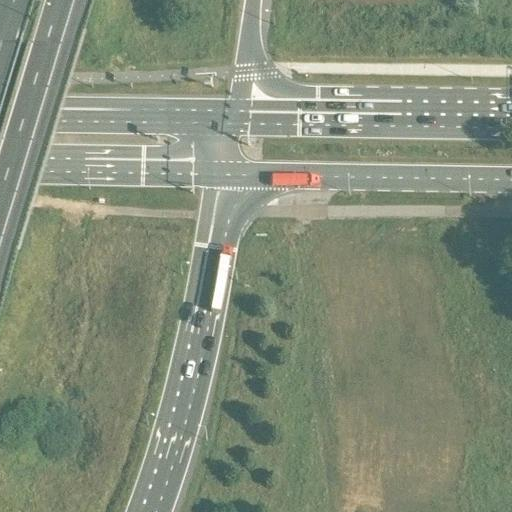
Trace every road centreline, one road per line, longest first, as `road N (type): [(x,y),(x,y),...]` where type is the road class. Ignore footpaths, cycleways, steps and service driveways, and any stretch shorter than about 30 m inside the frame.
road 1 (motorway): [(149,511),(201,327),(226,174)]
road 2 (primary): [(226,174),(511,180)]
road 3 (primary): [(511,116),(235,113)]
road 4 (primary): [(235,113),(0,104)]
road 5 (motorway): [(0,220),(67,0)]
road 6 (primary): [(0,171),(226,174)]
